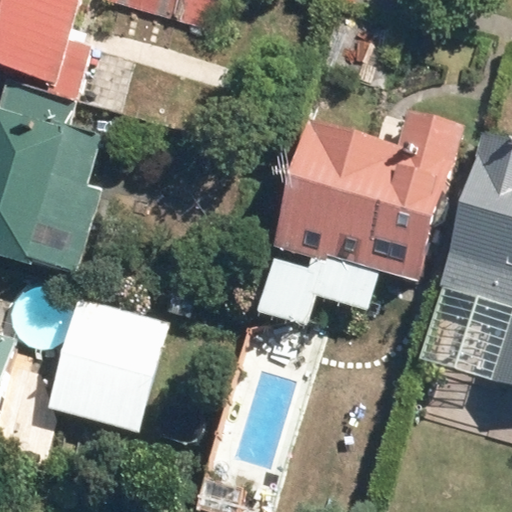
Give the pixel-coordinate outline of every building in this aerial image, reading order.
[(0,0),(0,66),(51,82),(49,89),(80,98),(96,45),(71,38),(82,0),(0,0)] [(103,0),(102,4),(193,31),(202,0),(103,0)] [(64,132),(73,104),(10,85),(1,113),(0,113),(0,261),(32,271),(33,262),(80,276),(105,195),(86,190),(100,143),(64,132)] [(314,115),(278,243),(316,254),(314,263),(279,253),(264,306),(313,320),(321,289),(375,305),(385,267),(423,278),(467,117),(415,103),(405,141),(314,115)] [(511,151),(502,149),(460,280),(511,296),(511,357),(504,383),(511,385),(511,151)] [(82,297),(51,406),(139,433),(171,322),(82,297)] [(0,408),(17,339),(0,335),(0,408)] [(211,345),(203,372),(235,380),(243,353),(211,345)]
